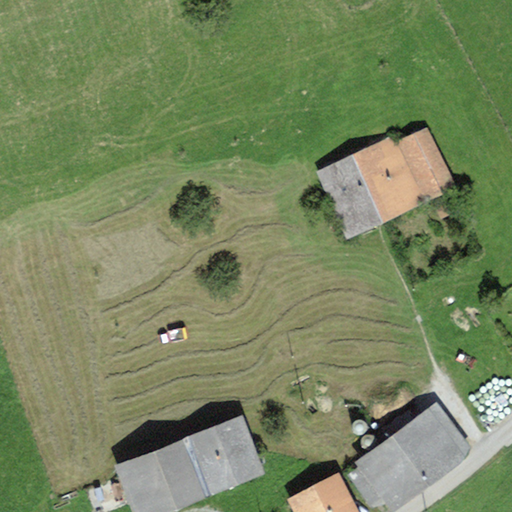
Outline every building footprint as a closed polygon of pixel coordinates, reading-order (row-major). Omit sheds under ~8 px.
[(431,192),(448,184),(441,169),(440,170),(425,136),(409,143),(425,177),(424,177),(431,192)] [(418,196),(393,141),(322,173),(347,228),(418,196)] [(360,458),(365,466),(352,476),(374,505),(388,495),(393,502),(467,449),(440,412),(381,454),(376,446),(360,458)] [(199,443),(215,483),(255,467),(240,428),(199,443)] [(141,511),(207,487),(189,440),(124,464),(141,511)] [(348,511),(331,478),(290,500),(296,511),(348,511)]
